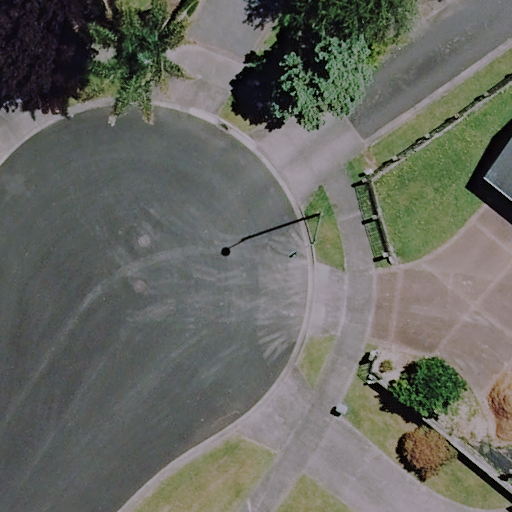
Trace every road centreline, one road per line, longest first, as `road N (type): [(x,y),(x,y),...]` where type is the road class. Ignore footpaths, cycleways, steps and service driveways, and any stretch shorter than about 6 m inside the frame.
road 1 (unknown): [(137,254),(351,168),(511,52)]
road 2 (residential): [(34,511),(137,254)]
